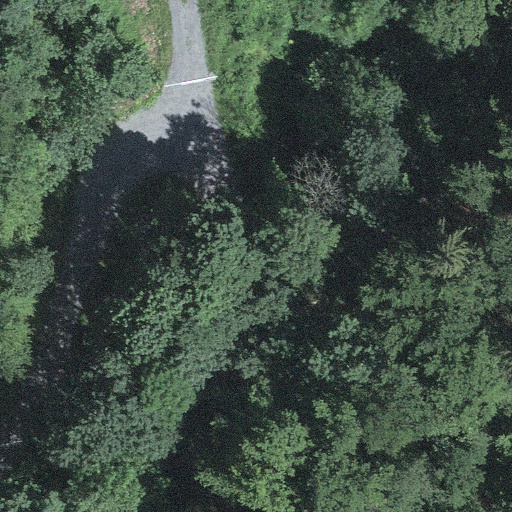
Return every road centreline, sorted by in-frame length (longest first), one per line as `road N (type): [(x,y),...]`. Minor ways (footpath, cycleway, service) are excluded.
road 1 (track): [(113,511),(225,304),(183,0)]
road 2 (track): [(201,134),(135,214),(58,394),(0,471)]
